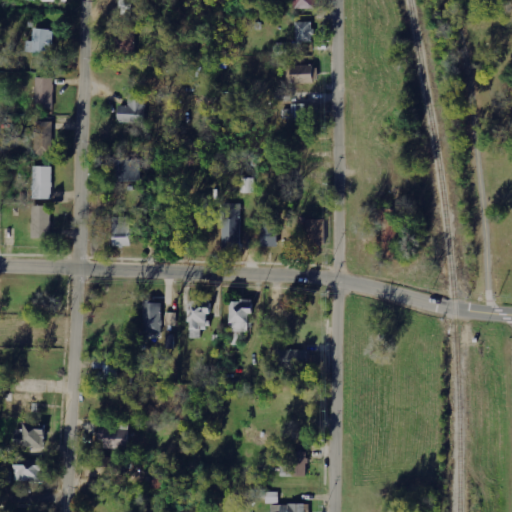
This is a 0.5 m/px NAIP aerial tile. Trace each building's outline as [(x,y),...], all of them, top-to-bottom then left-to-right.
[(120,0),(120,15),(135,15),(135,0),(120,0)] [(293,0),(294,9),(320,9),(319,0),(293,0)] [(314,42),(314,22),(297,22),(297,42),(314,42)] [(136,25),(119,25),(118,53),(135,53),(136,25)] [(53,52),(54,30),(34,29),(33,41),(27,41),(27,52),(53,52)] [(290,83),(318,82),(318,65),(290,66),(290,83)] [(54,78),(36,78),(36,109),(54,109),(54,78)] [(276,117),(292,117),(293,91),(277,91),(276,117)] [(129,92),(129,106),(118,106),(117,123),(146,123),(147,92),(129,92)] [(35,155),(53,155),(54,122),(36,121),(35,155)] [(140,182),(141,161),(114,160),(113,181),(140,182)] [(53,199),(54,167),(34,167),(34,199),(53,199)] [(241,193),(255,194),(256,179),(242,178),(241,193)] [(242,246),(241,203),(222,204),(223,247),(242,246)] [(53,206),(34,206),(33,237),(52,238),(53,206)] [(261,246),(279,246),(280,212),(273,212),(273,218),(262,217),(261,246)] [(131,217),(112,217),(112,247),(131,246),(131,217)] [(325,220),(306,220),(306,245),(325,246),(325,220)] [(190,301),(188,338),(202,339),(203,328),(209,328),(210,302),(190,301)] [(231,301),(231,345),(242,345),(242,333),(250,333),(250,301),(231,301)] [(144,334),(162,333),(162,304),(144,304),(144,334)] [(177,333),(177,319),(166,319),(166,333),(177,333)] [(306,351),(276,351),(277,370),(306,370),(306,351)] [(100,375),(113,382),(119,370),(110,365),(111,363),(107,361),(100,375)] [(4,412),(37,413),(38,393),(5,392),(4,412)] [(129,448),(128,422),(110,422),(110,428),(99,429),(99,440),(104,440),(104,449),(129,448)] [(43,447),(44,424),(23,424),(23,447),(43,447)] [(281,466),(281,476),(308,476),(307,451),(289,452),(289,466),(281,466)] [(14,481),(44,482),(44,461),(15,460),(14,481)] [(106,466),(86,466),(85,480),(105,480),(106,466)] [(267,504),(280,504),(280,493),(268,493),(267,504)]
